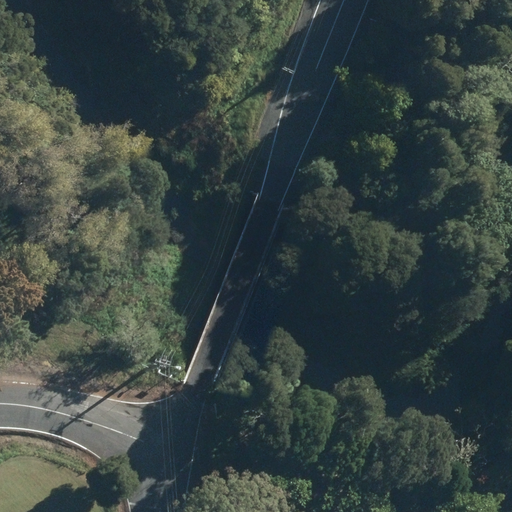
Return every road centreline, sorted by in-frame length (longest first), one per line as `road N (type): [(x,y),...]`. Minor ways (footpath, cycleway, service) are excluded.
road 1 (tertiary): [(172,447),(344,0)]
road 2 (unclassified): [(172,447),(61,409),(0,405)]
